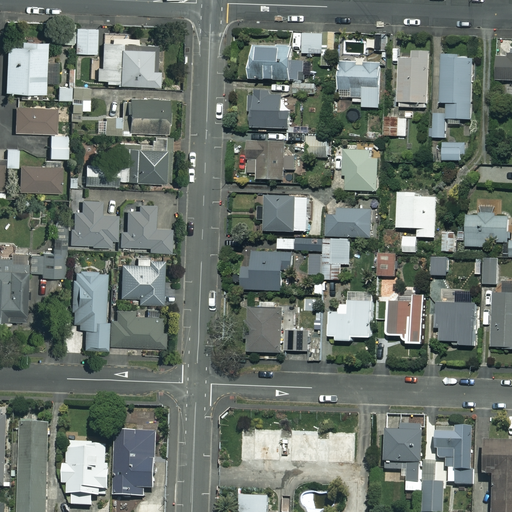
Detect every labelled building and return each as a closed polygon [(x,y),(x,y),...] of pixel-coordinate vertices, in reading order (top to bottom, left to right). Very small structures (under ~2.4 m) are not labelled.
[(96,28),(76,28),(76,53),(96,53),(96,28)] [(390,33),(376,34),(377,52),(391,52),(390,33)] [(323,34),(295,35),(295,55),(324,54),(323,34)] [(113,38),(113,43),(102,42),(101,67),(96,67),(96,83),(156,85),(157,46),(135,45),(135,38),(113,38)] [(20,41),(20,46),(6,46),(4,92),(44,93),(45,42),(20,41)] [(291,47),(253,47),(253,62),(250,62),(249,80),(305,81),(305,61),(291,61),(291,47)] [(430,53),(413,52),(413,59),(400,59),(399,108),(429,109),(430,53)] [(511,58),(497,58),(497,81),(511,81),(511,58)] [(474,60),(442,59),(441,104),(448,104),(448,125),(461,125),(461,120),(472,120),(474,60)] [(381,108),(381,64),(340,63),(339,98),(363,98),(363,108),(381,108)] [(316,85),(294,84),(294,95),(316,96),(316,85)] [(70,88),(56,88),(56,100),(70,100),(70,88)] [(283,112),(284,92),(256,91),(256,96),(249,96),(248,112),(252,112),(251,128),(289,130),(290,112),(283,112)] [(89,100),(71,99),(70,109),(89,110),(89,100)] [(127,116),(127,133),(166,133),(166,100),(127,99),(127,116)] [(55,109),(14,107),(14,133),(54,134),(55,109)] [(446,115),(434,115),(434,138),(446,138),(446,115)] [(127,133),(127,116),(105,116),(105,132),(127,133)] [(407,119),(386,119),(385,136),(407,137),(407,119)] [(284,134),(248,134),(248,173),(258,173),(258,180),(285,180),(285,170),(295,170),(295,157),(285,157),(284,134)] [(67,135),(49,135),(48,157),(66,158),(67,135)] [(168,138),(152,137),(151,150),(137,149),(138,144),(127,143),(126,172),(119,172),(119,181),(166,183),(168,138)] [(328,137),(308,137),(308,158),(328,158),(328,137)] [(463,144),(444,144),(444,161),(464,161),(463,144)] [(345,149),(344,176),(347,176),(346,191),(377,192),(379,150),(345,149)] [(18,150),(6,150),(6,167),(18,167),(18,150)] [(61,168),(19,166),(18,191),(60,193),(61,168)] [(117,176),(84,175),(84,185),(116,187),(117,176)] [(417,193),(399,193),(398,229),(419,229),(419,238),(436,238),(437,198),(417,197),(417,193)] [(309,198),(266,196),(266,211),(258,210),(258,221),(266,221),(265,231),(308,233),(309,198)] [(85,202),(84,212),(71,211),(69,244),(110,247),(110,240),(115,240),(116,215),(102,214),(102,203),(85,202)] [(154,205),(138,205),(138,211),(126,211),(126,231),(119,231),(119,246),(148,247),(148,251),(170,251),(170,229),(154,229),(154,205)] [(338,209),(338,216),(328,216),(327,236),(373,238),(374,211),(338,209)] [(493,209),(480,209),(480,215),(467,215),(467,248),(488,247),(488,244),(509,244),(508,216),(494,217),(493,209)] [(455,252),(455,231),(443,231),(443,252),(455,252)] [(418,238),(404,237),(404,252),(417,253),(418,238)] [(320,239),(296,240),(296,251),(321,250),(320,239)] [(351,240),(324,240),(325,280),(341,280),(341,265),(351,265),(351,240)] [(397,251),(380,250),(379,295),(396,296),(397,251)] [(27,255),(9,254),(9,258),(0,257),(0,320),(24,321),(27,255)] [(62,277),(62,255),(28,254),(28,272),(40,273),(40,277),(62,277)] [(268,255),(252,255),(252,268),(242,268),(242,291),(302,291),(302,258),(268,258),(268,255)] [(150,257),(136,257),(136,266),(121,266),(120,297),(139,298),(139,304),(162,304),(163,261),(149,261),(150,257)] [(497,259),(484,259),(485,284),(498,284),(497,259)] [(107,351),(108,311),(105,311),(106,271),(73,270),(71,329),(84,329),(84,350),(107,351)] [(451,279),(436,278),(435,291),(451,292),(451,279)] [(492,289),(482,288),(482,301),(493,302),(492,348),(511,348),(511,293),(492,293),(492,289)] [(374,293),(349,292),(349,305),(340,305),(339,314),(330,313),(329,341),(353,342),(353,338),(373,339),(374,293)] [(423,295),(402,296),(402,302),(388,302),(389,336),(404,336),(404,344),(424,344),(423,295)] [(475,305),(445,304),(444,316),(437,316),(437,329),(441,329),(441,342),(454,342),(454,346),(474,346),(475,305)] [(282,309),(249,309),(249,352),(282,353),(282,309)] [(111,311),(110,345),(163,347),(164,317),(133,316),(133,311),(111,311)] [(307,351),(307,331),(285,331),(286,351),(307,351)] [(343,423),(224,418),(223,453),(341,458),(343,423)] [(420,426),(401,426),(401,433),(378,432),(378,444),(384,445),(383,470),(406,471),(405,492),(422,492),(421,511),(441,511),(442,463),(420,463),(420,426)] [(42,511),(45,428),(18,427),(15,511),(42,511)] [(471,427),(455,427),(455,434),(434,434),(435,459),(448,459),(448,485),(473,485),(471,427)] [(157,434),(114,433),(113,497),(143,497),(144,488),(152,488),(152,456),(156,456),(157,434)] [(92,444),(67,443),(67,466),(62,466),(61,485),(67,485),(67,496),(72,496),(71,506),(92,506),(92,497),(107,497),(108,464),(105,464),(106,447),(92,447),(92,444)] [(511,511),(511,445),(482,444),(481,476),(492,477),(490,511),(511,511)] [(267,511),(267,498),(239,497),(238,511),(267,511)]
